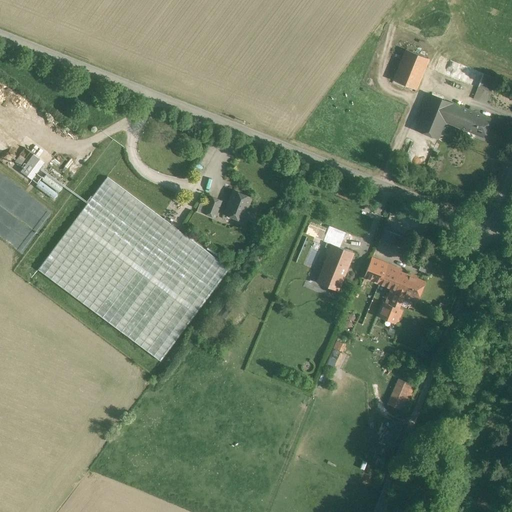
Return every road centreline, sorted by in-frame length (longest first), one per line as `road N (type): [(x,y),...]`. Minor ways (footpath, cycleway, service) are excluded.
road 1 (unclassified): [(492,227),(0,33)]
road 2 (unclassified): [(492,227),(378,511)]
